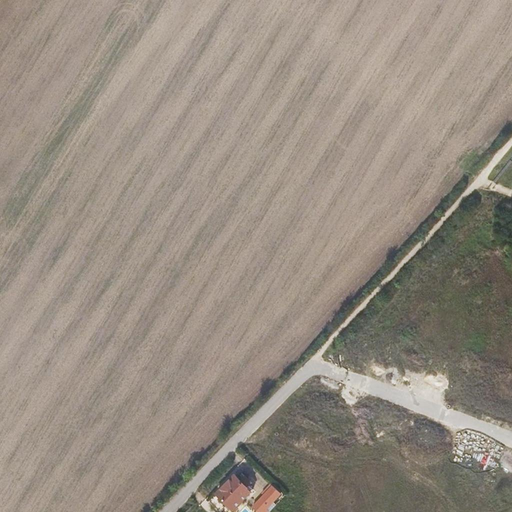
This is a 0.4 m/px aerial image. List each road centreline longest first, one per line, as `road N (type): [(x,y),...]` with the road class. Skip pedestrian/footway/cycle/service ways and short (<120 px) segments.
road 1 (track): [(511,139),(310,367)]
road 2 (residential): [(310,367),(511,440)]
road 3 (residential): [(310,367),(163,511)]
